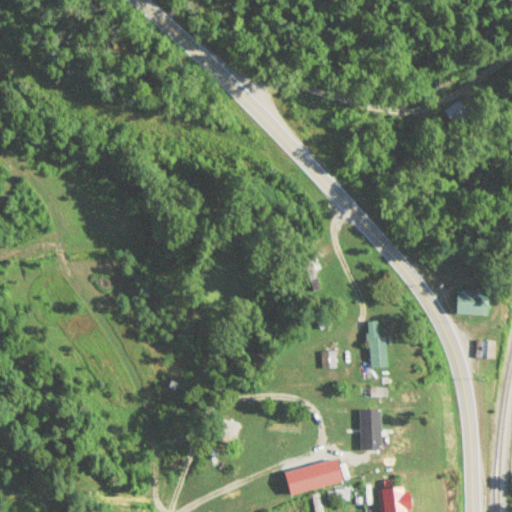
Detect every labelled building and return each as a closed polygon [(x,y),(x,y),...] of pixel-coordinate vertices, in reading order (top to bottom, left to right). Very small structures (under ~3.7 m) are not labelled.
[(469,124),(458,103),(442,110),(453,132),(469,124)] [(484,316),(484,292),(453,292),(453,316),(484,316)] [(491,360),(491,342),(475,342),(475,360),(491,360)] [(332,370),(332,352),(320,352),(320,370),(332,370)] [(384,389),(362,389),(362,402),(384,402),(384,389)] [(408,395),(392,395),(392,416),(408,416),(408,395)] [(235,425),(220,421),(214,443),(230,446),(235,425)] [(204,476),(221,480),(225,466),(208,462),(204,476)] [(406,511),(404,488),(375,491),(377,511),(406,511)]
